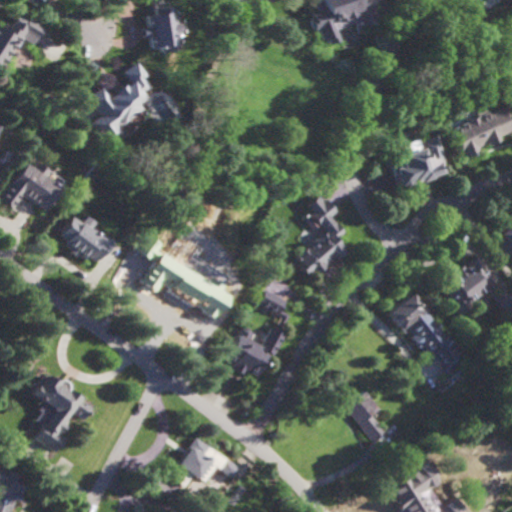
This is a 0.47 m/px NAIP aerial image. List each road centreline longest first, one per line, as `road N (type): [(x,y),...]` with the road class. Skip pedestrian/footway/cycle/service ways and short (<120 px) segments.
road 1 (residential): [(0,258),(247,438),(319,511)]
road 2 (residential): [(398,247),(356,195),(348,133),(417,0)]
road 3 (residential): [(247,438),(330,313),(402,245)]
road 4 (residential): [(160,373),(89,511)]
